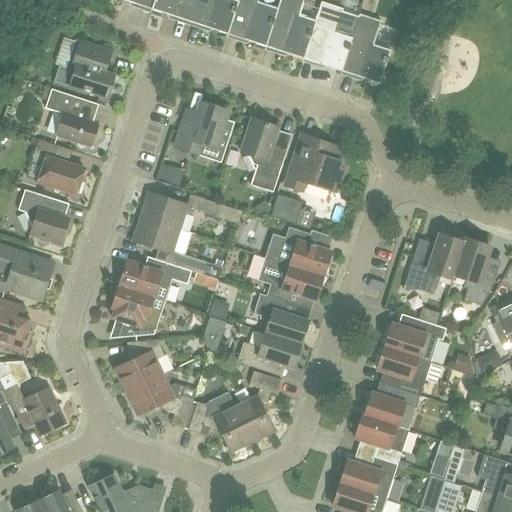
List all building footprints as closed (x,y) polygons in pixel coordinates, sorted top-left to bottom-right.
[(195,7),(196,0),(154,0),(152,10),(174,17),(179,2),(195,7)] [(238,1),(238,0),(196,0),(195,7),(210,12),(205,27),(228,34),(238,1)] [(278,9),(277,8),(258,2),(258,0),(238,0),(238,1),(228,34),(265,47),(278,9)] [(299,15),(303,3),(303,0),(280,0),(277,8),(278,9),(265,47),(303,59),(316,21),(315,21),(299,15)] [(321,2),(319,8),(315,21),(316,21),(303,59),(318,64),(341,71),(352,38),(351,38),(358,18),(342,12),(343,9),(321,2)] [(397,31),(379,26),(381,21),(359,14),(358,18),(351,38),(352,38),(341,71),(380,84),(386,63),(387,63),(389,58),(388,58),(397,31)] [(44,23),(41,28),(40,29),(43,34),(49,34),(51,31),(52,29),(49,23),(44,23)] [(54,82),(68,86),(108,99),(115,75),(106,72),(113,52),(76,40),(66,69),(64,68),(62,68),(60,68),(58,69),(57,71),(54,81),(54,82)] [(41,99),(47,101),(51,89),(45,87),(41,99)] [(92,148),(93,145),(99,124),(93,122),(98,105),(51,89),(45,108),(62,114),(55,135),(92,148)] [(234,123),(225,119),(227,111),(202,102),(193,129),(182,125),(175,148),(196,155),(200,144),(224,151),(220,162),(221,163),(234,123)] [(271,147),(272,145),(278,127),(252,119),(241,153),(248,155),(252,164),(257,166),(250,186),(273,193),(285,155),(274,151),(271,147)] [(337,147),(333,145),(301,135),(284,187),(302,192),(305,183),(331,191),(334,182),(340,184),(345,169),(339,167),(341,162),(333,159),(337,147)] [(29,145),(34,147),(37,140),(31,138),(29,145)] [(65,149),(54,145),(38,140),(31,162),(43,166),(38,182),(76,195),(85,170),(61,162),(65,149)] [(182,170),(169,166),(164,179),(177,183),(182,170)] [(25,190),(18,210),(25,213),(32,228),(30,235),(38,237),(39,240),(46,242),(49,241),(60,245),(68,219),(64,218),(69,204),(25,190)] [(141,217),(179,229),(184,214),(192,216),(194,210),(195,208),(187,205),(149,193),(141,217)] [(198,211),(222,219),(238,224),(242,212),(226,207),(202,199),(190,195),(187,205),(195,208),(194,210),(198,211)] [(265,201),(254,208),(257,212),(261,218),(263,216),(272,210),(265,201)] [(274,204),(270,217),(308,229),(313,216),(274,204)] [(171,254),(179,229),(141,217),(133,242),(171,254)] [(267,258),(324,277),(331,253),(306,245),(310,234),(289,227),(285,238),(274,234),(267,258)] [(414,255),(404,286),(429,294),(433,283),(438,284),(440,276),(452,280),(466,239),(465,238),(464,242),(440,234),(431,261),(414,255)] [(466,239),(452,280),(453,280),(454,276),(466,280),(463,288),(467,290),(464,301),(481,306),(491,290),(495,277),(482,273),(490,247),(466,239)] [(0,245),(0,291),(4,292),(5,289),(42,301),(50,276),(54,263),(30,255),(0,245)] [(215,266),(207,263),(176,253),(172,265),(219,280),(223,268),(222,268),(215,266)] [(316,300),(324,277),(267,258),(259,281),(270,285),(266,296),(288,303),(291,292),(316,300)] [(219,280),(172,265),(155,259),(151,270),(126,262),(119,286),(154,297),(158,285),(169,289),(172,280),(187,285),(189,279),(217,288),(219,280)] [(150,309),(154,297),(119,286),(111,309),(114,310),(111,319),(134,326),(135,337),(154,335),(161,313),(150,309)] [(312,326),(308,323),(309,321),(283,313),(286,303),(260,294),(253,314),(269,319),(265,333),(301,345),(304,336),(309,336),(312,326)] [(0,346),(0,347),(2,342),(7,344),(6,348),(24,354),(31,333),(28,332),(31,323),(15,317),(19,306),(0,299),(0,346)] [(511,299),(491,310),(496,322),(492,324),(504,349),(511,345),(511,299)] [(213,355),(214,354),(218,341),(223,325),(206,319),(199,337),(207,353),(213,355)] [(391,324),(384,347),(418,358),(431,362),(438,340),(442,341),(446,329),(418,320),(415,331),(391,324)] [(293,369),(301,345),(265,333),(260,348),(243,343),(237,362),(264,371),(267,360),(293,369)] [(126,392),(163,375),(155,360),(164,356),(156,340),(127,343),(128,355),(135,354),(137,358),(115,369),(126,392)] [(431,362),(418,358),(384,347),(377,370),(400,377),(396,389),(398,389),(420,396),(431,362)] [(6,362),(0,362),(0,380),(1,381),(13,376),(6,362)] [(235,407),(252,442),(273,431),(261,407),(266,404),(270,392),(277,394),(281,381),(253,372),(249,385),(259,389),(257,397),(235,407)] [(163,375),(126,392),(137,416),(161,405),(164,411),(174,414),(171,425),(184,429),(194,399),(181,395),(179,400),(174,398),(163,375)] [(17,385),(5,390),(24,430),(35,425),(40,436),(65,424),(48,388),(24,400),(17,385)] [(409,431),(420,396),(398,389),(394,401),(371,393),(364,415),(364,416),(409,431)] [(0,454),(13,448),(2,424),(14,418),(1,391),(0,391),(0,454)] [(252,442),(235,407),(228,393),(204,405),(197,402),(188,430),(200,434),(203,426),(214,430),(219,428),(230,452),(252,442)] [(511,409),(501,406),(496,420),(493,428),(508,433),(503,448),(502,447),(501,449),(511,452),(511,409)] [(364,416),(364,415),(362,415),(354,438),(377,446),(374,457),(398,465),(409,431),(364,416)] [(441,441),(437,454),(445,456),(450,458),(451,458),(455,446),(441,441)] [(511,464),(495,459),(485,455),(478,477),(488,480),(484,493),(511,502),(511,464)] [(386,499),(398,465),(374,457),(370,468),(347,461),(339,484),(386,499)] [(113,474),(88,486),(99,511),(158,511),(161,503),(150,499),(151,494),(139,490),(128,495),(123,493),(113,474)] [(444,479),(444,480),(445,480),(446,480),(454,483),(456,477),(446,474),(445,477),(444,479)] [(382,511),(386,499),(339,484),(332,507),(348,511),(382,511)] [(37,501),(42,511),(82,511),(74,495),(63,500),(59,491),(37,501)] [(511,511),(511,502),(484,493),(477,511),(511,511)] [(42,511),(37,501),(15,511),(42,511)]
